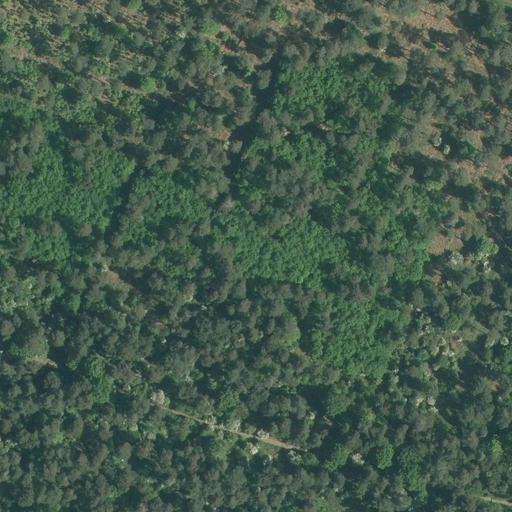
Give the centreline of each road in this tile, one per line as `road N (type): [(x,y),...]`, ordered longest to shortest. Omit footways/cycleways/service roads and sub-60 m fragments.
road 1 (track): [(511,501),(0,348)]
road 2 (track): [(415,511),(511,273)]
